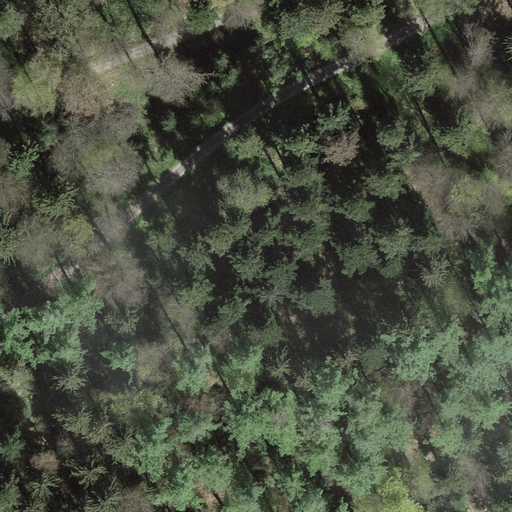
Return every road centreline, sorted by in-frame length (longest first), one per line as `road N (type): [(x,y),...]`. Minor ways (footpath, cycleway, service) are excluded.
road 1 (track): [(0,317),(63,275),(179,162),(455,0)]
road 2 (track): [(257,0),(0,99)]
